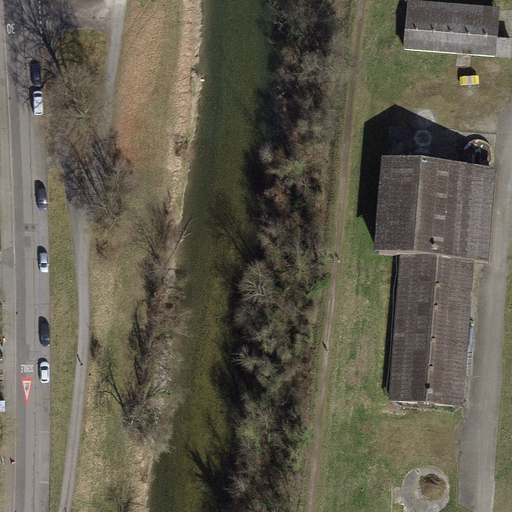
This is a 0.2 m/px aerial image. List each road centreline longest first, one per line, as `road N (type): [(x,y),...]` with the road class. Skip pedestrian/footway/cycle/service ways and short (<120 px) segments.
road 1 (residential): [(20,0),(31,511)]
road 2 (track): [(511,142),(485,511)]
